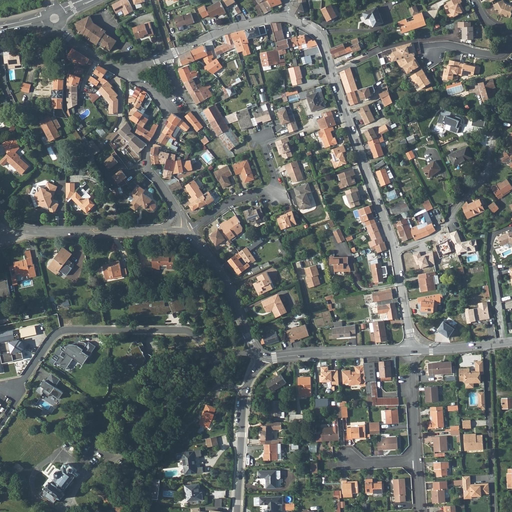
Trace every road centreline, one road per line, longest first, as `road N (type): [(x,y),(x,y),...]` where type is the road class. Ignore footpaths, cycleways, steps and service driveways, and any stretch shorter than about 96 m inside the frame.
road 1 (residential): [(288,18),(320,38),(326,52),(400,284)]
road 2 (residential): [(10,387),(62,330),(182,330),(213,359),(256,351)]
road 3 (residential): [(0,214),(41,232),(180,231)]
road 4 (residential): [(494,511),(485,345)]
road 5 (residential): [(187,233),(229,203),(277,188),(260,136)]
road 6 (residential): [(237,511),(246,390),(263,360)]
road 7 (residential): [(263,360),(410,350)]
road 8 (residential): [(256,351),(217,267),(187,233)]
road 9 (residential): [(180,231),(178,211),(146,155),(169,109)]
road 10 (residential): [(168,55),(221,30),(288,18)]
